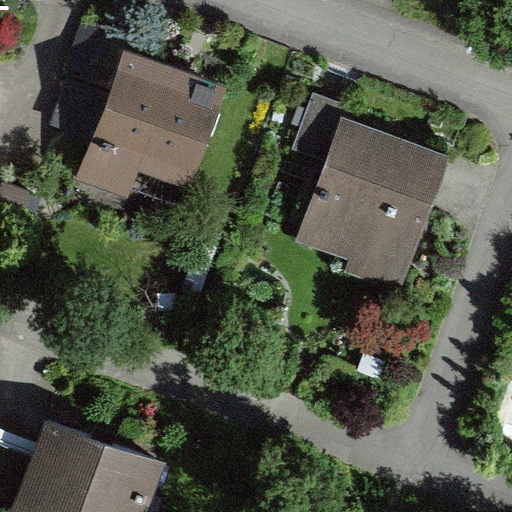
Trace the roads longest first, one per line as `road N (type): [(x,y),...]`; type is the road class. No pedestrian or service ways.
road 1 (residential): [(0,316),(420,470)]
road 2 (residential): [(420,470),(511,197)]
road 3 (residential): [(272,0),(511,90)]
